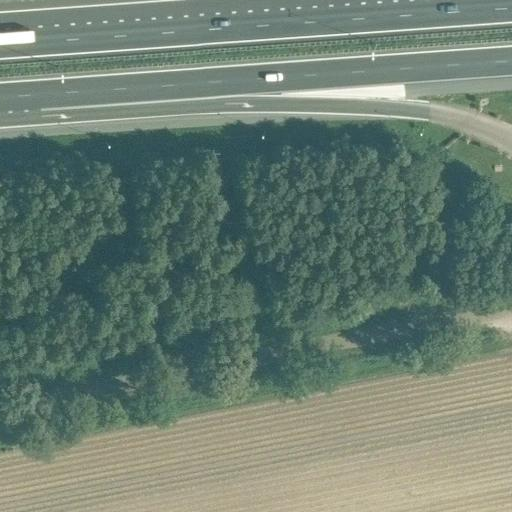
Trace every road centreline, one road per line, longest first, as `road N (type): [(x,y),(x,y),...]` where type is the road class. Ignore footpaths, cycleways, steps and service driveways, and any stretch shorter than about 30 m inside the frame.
road 1 (unclassified): [(0,413),(511,313)]
road 2 (motorway): [(511,7),(0,44)]
road 3 (motorway): [(35,94),(403,108),(460,118),(511,142)]
road 4 (motorway): [(35,94),(511,60)]
